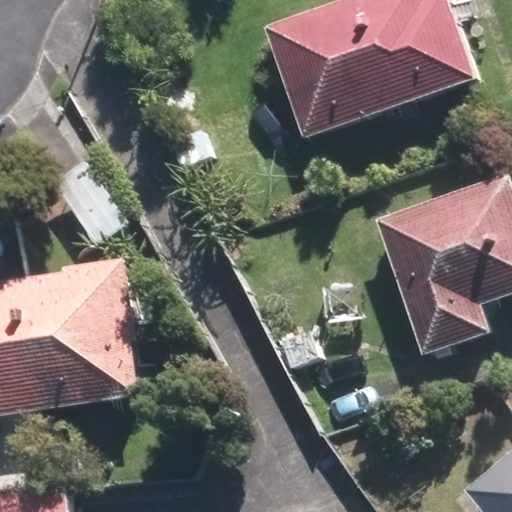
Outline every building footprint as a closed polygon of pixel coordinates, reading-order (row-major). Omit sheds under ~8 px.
[(314,141),(490,84),(462,0),(368,0),(278,30),(314,141)] [(211,131),(181,140),(190,166),(219,156),(211,131)] [(139,224),(94,161),(59,186),(104,248),(139,224)] [(511,181),(389,222),(434,358),(503,335),(494,310),(511,304),(511,181)] [(35,281),(53,412),(155,397),(149,345),(151,345),(140,259),(77,267),(78,275),(35,281)] [(0,418),(53,412),(35,281),(0,285),(0,418)] [(327,359),(319,332),(289,341),(297,367),(327,359)] [(511,437),(511,381),(467,397),(484,448),(511,437)] [(390,511),(420,492),(371,419),(334,435),(383,511),(390,511)] [(499,511),(511,511),(511,470),(484,492),(499,511)] [(0,511),(81,511),(80,488),(0,494),(0,511)]
